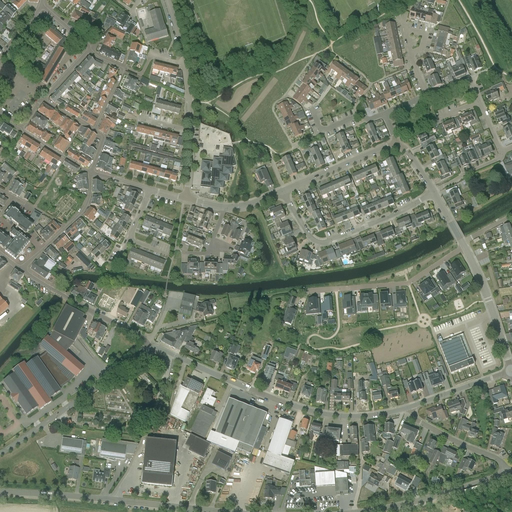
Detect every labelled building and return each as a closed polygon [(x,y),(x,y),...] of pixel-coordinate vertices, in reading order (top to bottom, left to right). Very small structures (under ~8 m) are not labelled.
[(11,0),(11,1),(13,3),(12,4),(18,10),(26,0),(16,0),(15,1),(13,0),(11,0)] [(418,7),(417,10),(415,20),(420,21),(422,12),(423,8),(420,7),(421,2),(419,2),(419,5),(418,7)] [(11,19),(16,12),(8,5),(3,11),(11,19)] [(414,22),(415,20),(417,10),(418,7),(415,6),(414,10),(412,9),(409,19),(411,19),(411,21),(414,22)] [(436,11),(437,10),(434,9),(433,14),(430,24),(436,25),(436,23),(439,23),(440,22),(442,17),(435,15),(436,11)] [(148,42),(167,36),(165,27),(162,27),(161,25),(162,25),(162,24),(161,20),(162,20),(159,10),(149,13),(154,29),(145,32),(148,42)] [(71,18),(81,23),(85,16),(75,11),(71,18)] [(0,24),(4,28),(11,19),(2,12),(0,14),(0,24)] [(125,23),(129,18),(122,14),(116,23),(120,25),(119,27),(122,29),(126,24),(125,23)] [(91,28),(94,21),(85,16),(81,23),(91,28)] [(50,29),(45,35),(51,40),(57,45),(56,46),(57,47),(52,54),(47,64),(45,66),(38,63),(37,65),(33,72),(40,76),(42,77),(39,81),(47,85),(66,52),(65,51),(70,43),(65,38),(55,30),(56,29),(45,19),(44,19),(43,19),(42,19),(40,21),(40,22),(41,21),(50,29)] [(130,26),(125,33),(129,35),(135,27),(130,24),(130,26)] [(130,33),(137,37),(141,31),(134,27),(130,33)] [(440,27),(438,32),(448,34),(452,35),(452,33),(449,32),(449,29),(440,27)] [(117,36),(116,37),(122,40),(125,33),(112,28),(108,31),(111,35),(113,34),(117,36)] [(103,46),(110,49),(115,39),(108,35),(106,40),(103,46)] [(386,47),(389,47),(399,45),(398,39),(388,41),(385,42),(386,47)] [(139,55),(139,54),(141,55),(144,48),(132,44),(131,48),(130,51),(135,53),(139,55)] [(399,45),(389,47),(386,47),(388,53),(391,52),(400,50),(399,45)] [(99,53),(107,57),(110,49),(103,46),(99,53)] [(444,50),(434,48),(433,53),(442,56),(443,55),(445,56),(447,51),(444,50)] [(118,62),(121,54),(110,49),(107,57),(118,62)] [(466,74),(462,66),(465,65),(459,51),(456,52),(461,64),(456,66),(457,69),(461,77),(466,74)] [(141,55),(139,54),(139,55),(135,53),(135,54),(130,52),(127,61),(135,64),(137,58),(141,59),(142,55),(141,55)] [(466,63),(470,61),(474,71),(482,68),(477,58),(472,60),(470,56),(464,58),(466,63)] [(101,68),(103,64),(94,59),(93,61),(89,57),(82,65),(88,70),(93,65),(100,68),(101,68)] [(423,63),(422,65),(423,67),(425,68),(433,65),(431,60),(423,63)] [(335,72),(340,65),(335,62),(327,72),(329,74),(332,70),(335,72)] [(312,68),(319,74),(319,73),(322,70),(325,73),(327,71),(325,70),(328,67),(324,64),(321,67),(316,64),(312,68)] [(461,77),(457,69),(456,66),(451,68),(450,64),(447,65),(449,71),(452,70),(456,79),(461,77)] [(88,70),(82,65),(76,72),(82,77),(83,76),(88,80),(91,77),(86,72),(88,70)] [(335,78),(337,80),(345,69),(340,65),(335,72),(338,75),(335,78)] [(439,68),(435,70),(433,65),(425,68),(427,73),(433,71),(435,73),(440,71),(439,68)] [(110,73),(109,76),(113,78),(114,75),(115,76),(118,71),(111,67),(109,72),(110,73)] [(319,74),(312,68),(309,73),(316,78),(318,75),(324,80),(326,78),(319,73),(319,74)] [(341,77),(344,79),(349,73),(345,69),(337,80),(338,81),(341,77)] [(429,78),(430,79),(429,79),(429,80),(430,84),(439,80),(438,77),(441,76),(440,74),(441,73),(440,71),(435,73),(436,76),(429,78)] [(75,74),(74,73),(69,79),(76,85),(81,79),(75,74)] [(316,78),(309,73),(305,78),(316,86),(317,84),(313,81),(316,78)] [(346,87),(354,76),(349,73),(344,79),(347,82),(345,85),(346,87)] [(351,84),(354,86),(354,87),(358,82),(359,80),(356,77),(354,76),(346,87),(348,88),(351,84)] [(135,86),(138,82),(128,77),(124,87),(133,92),(133,91),(136,93),(139,87),(135,86)] [(148,87),(150,82),(142,78),(140,82),(139,83),(148,87)] [(308,88),(309,88),(311,85),(315,88),(316,86),(305,78),(302,83),(303,84),(304,84),(308,88)] [(76,85),(69,79),(65,84),(69,88),(72,84),(74,86),(76,85)] [(439,80),(430,84),(432,88),(433,88),(434,88),(445,84),(444,82),(440,83),(439,80)] [(353,95),(355,96),(363,85),(358,82),(354,87),(354,86),(352,90),(355,92),(353,95)] [(387,82),(385,83),(387,87),(392,99),(394,99),(396,98),(398,97),(394,89),(391,91),(389,88),(389,86),(387,82)] [(404,82),(400,83),(400,82),(398,83),(403,95),(409,92),(408,91),(405,84),(405,85),(404,82)] [(78,83),(76,85),(83,91),(84,90),(78,83)] [(398,88),(394,89),(398,97),(403,95),(398,83),(396,84),(398,88)] [(499,99),(495,90),(503,87),(501,83),(491,88),(493,91),(492,91),(493,92),(486,94),(490,102),(493,101),(494,101),(499,99)] [(64,93),(67,90),(70,92),(71,90),(69,88),(65,84),(60,89),(64,93)] [(314,92),(312,90),(309,88),(308,88),(304,84),(303,84),(300,89),(308,95),(310,92),(313,93),(314,92)] [(363,85),(355,96),(356,97),(358,94),(362,97),(367,89),(363,85)] [(109,95),(112,88),(107,86),(104,92),(99,89),(98,93),(101,94),(105,96),(106,93),(109,95)] [(387,92),(383,94),(383,95),(384,95),(386,102),(387,102),(392,99),(387,87),(385,88),(387,92)] [(64,93),(60,89),(55,94),(59,98),(64,93)] [(297,94),(307,101),(308,100),(305,98),(308,95),(300,89),(297,94)] [(125,93),(124,94),(121,92),(116,90),(113,96),(118,99),(117,99),(116,102),(120,105),(122,101),(119,100),(119,99),(122,100),(123,96),(129,99),(131,96),(125,93)] [(55,103),(58,100),(59,98),(55,94),(50,100),(54,103),(55,103)] [(301,105),(303,101),(306,103),(307,101),(297,94),(293,99),(301,105)] [(376,98),(372,100),(376,109),(382,106),(377,94),(375,95),(376,98)] [(383,95),(380,97),(378,94),(377,94),(382,106),(388,104),(387,102),(386,102),(384,95),(383,95)] [(156,102),(154,109),(160,110),(162,103),(162,102),(158,102),(159,98),(157,97),(155,101),(156,102)] [(162,103),(160,110),(167,112),(168,104),(164,103),(165,99),(163,99),(163,98),(162,102),(162,103)] [(371,111),(376,109),(372,100),(369,101),(367,98),(366,99),(371,111)] [(168,104),(167,112),(173,113),(175,106),(174,106),(170,105),(171,101),(169,100),(168,104)] [(175,106),(173,113),(179,115),(181,107),(176,106),(177,102),(176,102),(175,102),(174,106),(175,106)] [(278,106),(280,112),(292,107),(292,105),(289,106),(287,102),(278,106)] [(50,120),(55,112),(43,104),(38,112),(50,120)] [(100,113),(103,106),(98,104),(95,110),(94,110),(92,113),(96,115),(98,112),(100,113)] [(116,114),(118,109),(110,104),(109,104),(107,108),(106,108),(104,113),(107,114),(108,115),(110,111),(116,114)] [(130,109),(131,108),(123,105),(121,109),(127,112),(128,113),(130,109)] [(496,118),(504,115),(502,109),(505,108),(504,105),(497,108),(498,110),(494,112),(496,118)] [(78,118),(80,113),(67,106),(66,109),(65,110),(78,118)] [(293,108),(292,107),(280,112),(283,117),(292,113),(290,109),(293,108)] [(81,119),(87,123),(91,116),(93,113),(89,111),(87,114),(85,113),(81,119)] [(55,112),(50,120),(53,123),(52,124),(59,128),(65,118),(57,113),(55,112)] [(283,117),(285,123),(297,118),(297,116),(294,117),(292,113),(283,117)] [(470,113),(465,115),(469,123),(470,123),(471,123),(474,122),(474,121),(475,125),(479,123),(476,116),(472,117),(470,113)] [(43,130),(48,122),(37,114),(36,115),(32,121),(31,122),(43,130)] [(504,115),(496,118),(498,124),(503,122),(504,124),(511,122),(509,119),(507,114),(504,115)] [(106,115),(105,118),(113,124),(114,124),(117,119),(113,117),(112,119),(106,115)] [(468,123),(469,123),(465,115),(460,117),(461,121),(458,122),(460,127),(465,125),(465,126),(469,124),(468,123)] [(97,120),(91,116),(87,123),(93,126),(97,120)] [(298,119),(297,118),(285,123),(288,128),(290,128),(290,127),(297,124),(295,120),(298,119)] [(59,128),(65,132),(71,122),(66,119),(59,128)] [(104,119),(101,127),(108,130),(113,124),(104,119)] [(453,120),(448,122),(451,131),(456,128),(457,130),(461,128),(460,127),(458,122),(454,124),(453,120)] [(14,132),(13,131),(4,125),(0,122),(0,127),(1,128),(0,130),(0,131),(3,134),(4,133),(10,136),(9,136),(14,139),(17,134),(16,134),(14,132)] [(63,135),(68,139),(73,131),(76,133),(80,127),(72,122),(63,135)] [(365,128),(367,133),(375,130),(374,129),(373,126),(377,124),(376,122),(372,124),(372,125),(365,128)] [(453,134),(451,131),(448,122),(442,124),(445,131),(442,132),(444,138),(453,134)] [(41,139),(45,132),(43,130),(31,123),(30,124),(27,129),(26,130),(41,139)] [(290,128),(292,133),(304,128),(303,126),(299,127),(298,124),(297,124),(290,127),(290,128)] [(511,126),(503,129),(505,134),(511,131),(511,126)] [(83,144),(84,145),(89,148),(89,147),(96,136),(82,127),(79,132),(81,134),(80,136),(81,137),(86,140),(83,144)] [(305,130),(304,128),(292,133),(295,138),(303,135),(301,131),(305,130)] [(367,133),(370,139),(377,136),(377,135),(380,134),(379,130),(378,128),(374,129),(375,130),(367,133)] [(336,137),(339,143),(346,139),(345,138),(344,135),(350,132),(353,131),(352,129),(350,130),(343,133),(343,134),(336,137)] [(159,139),(161,132),(155,130),(153,138),(153,137),(152,140),(158,142),(159,139)] [(46,132),(45,132),(41,139),(41,140),(47,144),(52,136),(46,132)] [(167,133),(161,132),(159,139),(158,142),(164,143),(165,140),(167,133)] [(381,134),(380,134),(377,135),(377,136),(370,139),(373,145),(380,142),(378,137),(382,136),(381,134)] [(176,144),(179,144),(180,143),(181,138),(178,137),(178,136),(172,135),(169,146),(175,148),(176,144)] [(425,142),(427,145),(433,142),(437,140),(434,136),(428,139),(426,135),(418,138),(421,144),(425,142)] [(19,143),(24,147),(29,140),(23,136),(19,143)] [(67,141),(60,137),(54,147),(63,153),(69,143),(67,141)] [(339,143),(341,148),(348,145),(348,144),(346,141),(350,139),(349,137),(345,138),(346,139),(339,143)] [(30,150),(34,143),(29,140),(24,147),(30,150)] [(104,144),(103,148),(117,152),(121,153),(122,150),(114,148),(115,145),(112,144),(113,143),(106,140),(104,144)] [(490,153),(493,152),(490,147),(493,145),(491,140),(485,142),(487,145),(484,146),(488,156),(491,154),(490,153)] [(353,146),(353,145),(356,144),(355,142),(352,143),(348,144),(348,145),(341,148),(342,151),(341,152),(342,154),(343,154),(344,154),(351,151),(350,148),(353,146)] [(426,149),(429,155),(436,151),(433,146),(434,145),(433,142),(427,145),(428,148),(426,149)] [(39,147),(34,143),(30,150),(35,154),(39,147)] [(322,148),(320,144),(313,147),(314,149),(310,151),(312,157),(320,154),(319,153),(318,149),(322,148)] [(84,155),(92,159),(96,151),(89,147),(89,148),(84,145),(80,150),(79,152),(84,155)] [(485,155),(485,157),(488,156),(484,146),(481,147),(480,145),(474,147),(477,152),(480,151),(482,156),(485,155)] [(210,189),(209,195),(214,195),(218,196),(219,189),(223,189),(223,182),(227,182),(228,175),(231,176),(232,167),(235,167),(233,158),(230,157),(231,149),(223,148),(222,157),(220,156),(219,159),(213,159),(213,163),(202,162),(200,172),(202,172),(200,187),(210,189)] [(462,150),(464,156),(466,159),(468,158),(470,163),(471,162),(471,163),(472,163),(475,162),(475,161),(476,160),(474,156),(477,155),(474,148),(468,150),(468,149),(465,151),(464,149),(462,150)] [(66,154),(72,158),(75,152),(70,149),(66,154)] [(45,160),(49,153),(44,150),(40,157),(43,158),(41,161),(39,164),(42,166),(44,163),(44,162),(45,160)] [(312,157),(315,163),(322,160),(320,155),(324,153),(323,151),(319,153),(320,154),(312,157)] [(439,157),(436,151),(429,155),(432,161),(436,159),(437,161),(443,158),(442,156),(439,157)] [(78,162),(81,156),(75,152),(72,158),(78,162)] [(45,160),(50,163),(55,156),(49,153),(45,160)] [(289,156),(282,159),(285,165),(292,162),(292,161),(290,158),(294,156),(293,154),(289,156)] [(82,155),(81,156),(78,162),(86,168),(91,161),(82,155)] [(101,155),(98,162),(107,165),(111,167),(112,164),(111,164),(113,159),(109,158),(101,155)] [(325,165),(335,161),(332,155),(323,159),(325,165)] [(56,165),(60,160),(55,156),(50,163),(49,166),(45,172),(48,173),(52,167),(51,167),(53,165),(56,167),(56,165)] [(468,165),(466,159),(464,156),(460,158),(460,157),(458,158),(455,159),(456,163),(458,166),(461,165),(462,167),(463,167),(464,168),(467,166),(467,165),(468,165)] [(385,170),(388,168),(388,167),(395,164),(393,158),(386,161),(388,166),(384,168),(385,170)] [(436,165),(439,171),(446,168),(444,162),(445,162),(443,158),(437,161),(439,164),(436,165)] [(292,162),(285,165),(287,171),(294,168),(294,167),(293,164),(296,162),(295,160),(292,161),(292,162)] [(325,166),(322,160),(315,163),(317,169),(325,166)] [(76,174),(79,169),(66,161),(63,165),(76,174)] [(107,165),(98,162),(96,169),(111,174),(112,172),(109,171),(111,167),(107,165)] [(1,167),(13,177),(13,176),(16,172),(5,163),(2,166),(1,167)] [(294,168),(287,171),(290,177),(297,174),(296,171),(305,167),(303,163),(294,167),(294,168)] [(387,176),(391,174),(391,173),(398,170),(395,164),(388,167),(388,168),(390,172),(386,173),(387,175),(387,176)] [(378,173),(376,166),(370,168),(372,175),(373,175),(377,173),(379,177),(381,176),(379,172),(378,173)] [(164,179),(166,172),(166,169),(160,168),(160,170),(158,177),(164,179)] [(372,175),(370,168),(364,171),(367,178),(368,177),(371,176),(373,180),(375,179),(373,175),(372,175)] [(448,171),(446,168),(439,171),(442,177),(444,176),(445,179),(452,176),(450,173),(452,173),(450,170),(448,171)] [(261,184),(267,181),(268,183),(271,181),(266,170),(257,174),(261,184)] [(400,176),(398,170),(391,173),(391,174),(393,178),(389,179),(390,182),(394,180),(393,179),(395,178),(400,176)] [(172,171),(171,173),(170,180),(175,182),(176,181),(177,175),(178,172),(172,171)] [(367,178),(364,171),(358,173),(361,180),(362,180),(365,178),(367,182),(369,181),(368,177),(367,178)] [(361,180),(358,173),(352,176),(355,183),(359,181),(361,185),(363,184),(362,180),(361,180)] [(77,184),(87,182),(87,174),(76,177),(77,184)] [(394,187),(398,185),(397,184),(405,181),(402,175),(400,176),(395,178),(397,183),(393,184),(394,187)] [(348,177),(342,180),(345,187),(346,187),(350,185),(351,189),(352,191),(355,190),(354,188),(352,183),(351,184),(348,177)] [(345,187),(342,180),(337,182),(340,189),(344,188),(346,191),(348,190),(346,187),(345,187)] [(8,192),(14,195),(20,184),(14,181),(8,192)] [(105,193),(105,188),(103,188),(103,183),(101,183),(101,182),(92,181),(92,193),(94,193),(100,193),(105,193)] [(397,192),(400,191),(400,190),(407,187),(405,181),(397,184),(398,185),(399,188),(396,190),(397,192)] [(82,191),(88,191),(87,182),(77,184),(78,190),(82,191)] [(337,182),(331,185),(334,192),(335,191),(338,190),(340,194),(342,193),(340,189),(337,182)] [(23,186),(20,184),(14,195),(19,197),(23,190),(21,188),(23,186)] [(334,192),(331,185),(325,187),(328,194),(329,194),(332,192),(334,196),(336,195),(335,191),(334,192)] [(131,194),(129,198),(136,201),(139,195),(136,194),(138,190),(129,187),(127,192),(131,194)] [(321,194),(322,197),(327,195),(328,199),(330,198),(329,194),(328,194),(325,187),(319,190),(321,194)] [(403,196),(410,193),(407,187),(400,190),(400,191),(402,194),(398,196),(399,198),(403,196)] [(449,194),(451,200),(459,196),(457,191),(458,190),(456,187),(450,190),(451,193),(449,194)] [(302,198),(305,203),(312,200),(310,196),(313,195),(311,191),(304,194),(305,196),(302,198)] [(100,200),(101,200),(100,195),(95,196),(93,196),(91,205),(98,207),(100,200)] [(385,195),(384,196),(383,196),(384,200),(385,200),(388,207),(394,204),(391,197),(387,199),(385,195)] [(122,203),(126,205),(126,204),(134,207),(136,201),(129,198),(125,196),(123,202),(122,203)] [(460,199),(459,196),(451,200),(454,206),(455,205),(456,209),(464,205),(462,202),(463,202),(462,199),(460,199)] [(312,200),(305,203),(307,209),(314,206),(314,205),(313,202),(316,200),(316,199),(315,198),(312,200)] [(382,209),(384,209),(388,207),(385,200),(384,200),(381,201),(379,198),(377,199),(378,202),(379,202),(382,209)] [(374,204),(376,212),(382,209),(379,202),(378,202),(375,204),(373,200),(371,201),(372,205),(373,204),(374,204)] [(368,207),(371,214),(376,212),(374,204),(373,204),(372,205),(369,206),(367,202),(365,203),(367,207),(368,207)] [(126,204),(126,205),(124,210),(130,212),(131,213),(134,207),(126,204)] [(314,206),(307,209),(310,215),(312,214),(317,212),(315,208),(319,206),(318,205),(318,204),(314,205),(314,206)] [(362,210),(365,216),(371,214),(368,207),(367,207),(363,208),(362,205),(359,206),(361,210),(362,210)] [(273,213),(274,216),(283,212),(281,207),(276,209),(274,206),(269,209),(271,214),(273,213)] [(351,211),(354,218),(360,216),(357,208),(352,210),(351,206),(349,207),(350,211),(351,211)] [(10,208),(3,216),(11,222),(12,221),(19,227),(18,228),(25,234),(28,230),(29,228),(30,229),(33,225),(25,219),(18,213),(14,210),(14,211),(10,208)] [(93,218),(97,213),(96,213),(90,208),(84,216),(90,221),(91,220),(93,221),(95,219),(93,218)] [(106,220),(111,212),(106,209),(105,212),(100,208),(97,212),(106,220)] [(312,214),(314,220),(321,217),(321,216),(319,213),(323,211),(323,210),(322,209),(318,211),(317,212),(312,214)] [(345,213),(348,220),(354,218),(351,211),(350,211),(347,213),(345,209),(343,210),(344,214),(345,213)] [(123,216),(121,219),(120,220),(127,224),(131,219),(128,217),(130,215),(129,215),(122,210),(119,214),(123,216)] [(35,218),(39,220),(42,215),(34,211),(32,213),(30,218),(34,220),(35,218)] [(339,216),(342,223),(348,220),(345,213),(344,214),(341,215),(339,211),(337,212),(338,216),(339,216)] [(203,215),(200,214),(199,216),(211,221),(213,216),(206,213),(204,212),(203,215)] [(285,217),(283,212),(274,216),(276,219),(273,219),(275,224),(281,222),(280,219),(285,217)] [(427,212),(421,215),(424,222),(428,221),(429,223),(434,221),(431,213),(428,214),(427,212)] [(333,218),(336,225),(342,223),(339,216),(338,216),(335,217),(333,213),(331,214),(333,218)] [(321,217),(314,220),(317,226),(324,223),(323,222),(322,218),(326,217),(325,216),(325,215),(321,216),(321,217)] [(421,223),(424,222),(421,215),(415,217),(416,219),(413,220),(416,228),(422,226),(421,223)] [(149,229),(153,219),(146,216),(142,226),(149,229)] [(202,219),(200,222),(209,226),(210,224),(211,221),(199,216),(198,218),(202,219)] [(117,225),(124,229),(125,230),(127,227),(126,227),(127,224),(120,220),(121,219),(117,217),(117,218),(116,219),(120,221),(118,224),(117,225)] [(409,217),(402,220),(405,228),(406,229),(412,227),(413,229),(416,228),(413,220),(410,222),(409,217)] [(78,232),(86,225),(79,219),(72,226),(78,232)] [(159,222),(153,219),(149,229),(156,231),(159,222)] [(324,223),(317,226),(319,232),(326,229),(324,224),(328,223),(328,222),(327,220),(323,222),(324,223)] [(403,229),(405,228),(402,220),(396,222),(398,228),(396,229),(398,235),(401,234),(400,232),(403,231),(403,229)] [(200,222),(197,221),(196,223),(199,224),(198,227),(207,231),(209,226),(200,222)] [(230,230),(232,231),(235,225),(235,223),(232,221),(230,227),(225,225),(224,226),(221,235),(221,236),(222,237),(224,237),(225,237),(227,237),(230,230)] [(54,222),(53,222),(48,227),(55,234),(60,229),(59,228),(61,225),(61,226),(62,225),(54,222)] [(116,226),(114,229),(113,230),(120,235),(124,229),(117,225),(118,224),(114,222),(114,223),(113,224),(116,226)] [(162,234),(166,224),(159,222),(156,231),(162,234)] [(280,228),(281,231),(290,228),(288,223),(282,225),(281,222),(275,224),(277,229),(280,228)] [(173,227),(166,224),(162,234),(169,237),(173,227)] [(235,225),(232,231),(232,232),(234,233),(232,239),(238,242),(241,232),(236,230),(238,226),(235,225)] [(506,234),(511,232),(509,225),(503,227),(506,234)] [(78,232),(72,226),(64,234),(70,239),(72,241),(76,238),(74,236),(78,232)] [(55,234),(48,227),(43,231),(46,234),(45,234),(50,238),(55,234)] [(109,229),(113,231),(110,236),(113,237),(117,240),(120,235),(113,230),(114,229),(111,227),(110,228),(109,229)] [(289,235),(289,234),(292,233),(290,228),(281,231),(279,232),(281,237),(279,238),(280,241),(286,239),(288,238),(287,236),(288,236),(289,235)] [(395,237),(398,235),(396,229),(393,230),(392,228),(386,230),(389,238),(395,236),(395,237)] [(5,251),(15,260),(22,252),(29,242),(19,234),(18,235),(13,230),(11,232),(9,234),(15,239),(12,242),(0,231),(0,246),(4,249),(5,248),(6,249),(5,251)] [(383,241),(389,238),(386,230),(380,233),(380,235),(378,236),(381,246),(384,244),(383,241)] [(46,234),(43,231),(39,235),(46,242),(50,238),(45,234),(46,234)] [(194,236),(195,232),(193,231),(192,235),(187,233),(186,235),(185,238),(187,239),(185,243),(185,244),(188,246),(188,244),(190,245),(194,236)] [(190,245),(195,247),(200,234),(198,233),(196,237),(194,236),(190,245)] [(200,234),(195,247),(200,249),(202,245),(202,244),(203,243),(204,240),(201,238),(202,235),(200,234)] [(63,235),(56,242),(59,245),(59,244),(62,248),(69,241),(63,235)] [(374,235),(368,238),(371,245),(377,243),(378,247),(381,246),(378,236),(375,237),(374,235)] [(104,242),(101,245),(100,245),(106,251),(110,246),(105,241),(106,240),(103,237),(101,239),(104,242)] [(365,248),(371,245),(368,238),(361,240),(362,242),(357,244),(360,251),(365,249),(365,248)] [(249,247),(251,242),(249,242),(250,241),(249,240),(247,239),(246,239),(245,240),(241,248),(240,248),(238,252),(244,254),(245,250),(249,252),(251,248),(249,247)] [(285,245),(286,248),(294,244),(292,239),(287,241),(286,239),(280,241),(282,246),(285,245)] [(352,240),(345,243),(349,254),(356,251),(357,252),(360,251),(357,244),(357,243),(354,244),(352,240)] [(59,251),(61,253),(64,251),(61,248),(62,248),(59,244),(59,245),(56,242),(53,245),(58,251),(59,251)] [(68,253),(75,246),(71,242),(70,242),(63,249),(68,253)] [(96,249),(101,255),(106,251),(100,245),(101,245),(98,242),(96,243),(99,246),(96,249)] [(350,255),(349,254),(345,243),(338,246),(340,250),(337,251),(340,259),(343,257),(343,256),(346,255),(346,256),(348,257),(349,256),(350,255)] [(295,244),(294,244),(286,248),(287,251),(285,252),(287,256),(292,254),(291,252),(297,249),(296,249),(298,247),(296,244),(295,244)] [(97,260),(101,255),(96,249),(94,246),(93,247),(92,248),(95,250),(91,254),(95,258),(97,260)] [(48,255),(50,257),(53,260),(55,261),(60,257),(59,255),(56,253),(51,247),(44,253),(46,256),(48,255)] [(135,260),(139,250),(132,248),(128,257),(135,260)] [(334,252),(333,248),(325,251),(330,262),(337,259),(337,260),(340,259),(337,251),(334,252)] [(145,253),(139,250),(135,260),(141,263),(145,253)] [(304,261),(307,252),(302,251),(300,256),(297,255),(295,262),(303,265),(304,261)] [(323,264),(330,262),(325,251),(318,254),(320,258),(317,259),(318,261),(320,267),(323,265),(323,264)] [(76,256),(87,267),(91,263),(80,252),(76,256)] [(312,254),(307,252),(304,261),(307,262),(306,265),(311,266),(313,261),(310,260),(312,254)] [(367,257),(368,260),(385,255),(384,252),(367,257)] [(148,265),(152,256),(145,253),(141,263),(148,265)] [(36,261),(30,269),(45,279),(47,280),(51,275),(49,274),(53,268),(56,264),(48,258),(48,259),(42,255),(37,263),(36,261)] [(231,258),(228,258),(228,264),(236,265),(239,258),(233,255),(231,258)] [(159,258),(152,256),(148,265),(155,268),(159,258)] [(162,271),(165,261),(159,258),(155,268),(162,271)] [(189,270),(193,270),(193,260),(187,260),(187,267),(184,267),(184,275),(187,275),(187,273),(189,273),(189,270)] [(199,260),(193,260),(193,270),(198,270),(198,274),(201,274),(201,273),(201,269),(198,269),(199,260)] [(210,271),(211,261),(205,261),(204,269),(201,269),(201,273),(204,274),(204,271),(210,271)] [(217,261),(211,261),(210,271),(216,271),(215,274),(219,274),(219,270),(216,269),(217,261)] [(450,271),(450,272),(457,282),(462,278),(460,275),(465,272),(458,261),(451,266),(453,270),(452,270),(453,271),(451,273),(450,271)] [(8,285),(13,288),(14,289),(17,285),(16,285),(18,283),(22,276),(17,272),(15,271),(10,278),(13,280),(12,282),(11,282),(8,285)] [(443,273),(436,277),(440,283),(438,284),(438,283),(440,287),(441,287),(442,286),(443,288),(447,285),(449,288),(456,283),(451,276),(447,278),(446,276),(443,273)] [(427,281),(423,283),(431,295),(435,292),(437,294),(441,292),(436,284),(432,286),(428,281),(427,281)] [(86,288),(85,288),(85,289),(87,290),(90,292),(93,284),(88,282),(85,288),(86,288)] [(426,298),(431,295),(423,283),(419,285),(420,286),(419,287),(423,293),(419,295),(424,303),(428,300),(426,298)] [(463,291),(470,287),(468,283),(461,288),(463,291)] [(70,293),(78,297),(83,288),(79,286),(77,289),(75,288),(73,289),(70,293)] [(83,288),(78,297),(82,299),(86,291),(87,290),(85,289),(85,288),(86,288),(85,288),(84,287),(83,288)] [(97,297),(86,291),(82,299),(93,305),(97,297)] [(405,292),(396,293),(396,295),(397,305),(406,304),(406,303),(407,303),(407,299),(405,299),(405,292)] [(103,293),(97,305),(103,308),(109,296),(103,293)] [(383,294),(380,294),(381,305),(386,305),(386,307),(392,307),(391,301),(388,301),(387,293),(387,294),(387,293),(383,293),(383,294)] [(361,304),(357,304),(357,313),(362,312),(362,309),(367,308),(366,294),(362,294),(362,295),(360,296),(361,304)] [(370,294),(366,294),(367,308),(372,308),(373,311),(377,311),(377,303),(377,302),(372,303),(372,295),(370,295),(370,294)] [(109,296),(103,308),(109,311),(113,303),(114,304),(113,304),(116,305),(120,299),(117,298),(115,300),(115,299),(109,296)] [(356,314),(355,302),(350,302),(350,297),(350,296),(344,296),(344,301),(342,301),(343,309),(347,309),(347,315),(356,314)] [(183,297),(179,314),(186,315),(191,316),(195,300),(183,297)] [(297,312),(291,310),(292,307),(293,307),(296,299),(290,297),(287,305),(288,306),(285,315),(288,316),(287,318),(293,321),(297,312)] [(2,301),(0,298),(0,314),(8,308),(2,301)] [(324,298),(324,304),(325,309),(322,309),(323,320),(327,320),(327,312),(333,312),(331,298),(324,298)] [(312,315),(320,314),(320,304),(316,304),(316,299),(314,300),(314,299),(309,299),(309,304),(307,304),(304,312),(312,311),(312,315)] [(126,318),(129,312),(125,311),(125,309),(122,307),(123,304),(121,302),(118,308),(119,308),(116,313),(126,318)] [(198,304),(196,311),(204,313),(204,317),(213,315),(210,303),(202,305),(201,305),(198,304)] [(61,314),(52,331),(74,343),(79,333),(85,322),(82,320),(84,315),(65,305),(61,314)] [(144,313),(145,310),(146,308),(142,306),(141,305),(139,310),(132,322),(137,324),(143,313),(144,313)] [(147,321),(152,323),(152,324),(155,319),(156,318),(160,310),(158,309),(158,308),(154,306),(151,311),(149,315),(147,321)] [(149,315),(151,311),(146,308),(145,310),(144,313),(143,313),(137,324),(143,328),(147,321),(149,315)] [(105,330),(106,330),(106,328),(104,328),(101,326),(101,325),(99,324),(97,324),(92,322),(88,330),(88,332),(87,333),(92,336),(93,333),(97,334),(94,339),(100,342),(102,339),(105,334),(104,333),(105,330)] [(190,330),(184,328),(180,332),(179,331),(165,334),(161,342),(174,348),(179,351),(183,344),(186,338),(190,330)] [(190,329),(190,330),(186,338),(190,340),(195,329),(194,328),(190,329)] [(48,337),(42,343),(40,346),(46,352),(44,355),(38,359),(37,358),(34,360),(26,366),(24,363),(12,371),(13,373),(14,374),(3,382),(12,395),(10,396),(15,404),(15,403),(17,402),(25,414),(26,415),(37,407),(39,410),(51,402),(51,401),(51,402),(49,399),(60,391),(59,389),(70,381),(74,376),(76,377),(84,368),(74,359),(66,352),(69,349),(72,345),(74,343),(52,331),(51,332),(53,333),(49,339),(48,337)] [(439,344),(446,360),(445,361),(446,362),(449,368),(455,366),(460,364),(466,361),(469,360),(467,356),(459,336),(463,335),(462,335),(459,336),(458,336),(458,337),(456,338),(455,338),(452,339),(451,339),(448,341),(448,340),(447,341),(444,342),(443,342),(440,344),(440,343),(439,344)] [(470,353),(463,335),(459,336),(467,356),(469,360),(473,359),(471,355),(470,353)] [(194,353),(196,354),(197,353),(199,350),(198,349),(196,348),(193,347),(194,345),(190,343),(189,344),(188,344),(185,349),(194,353)] [(236,355),(235,354),(237,348),(231,345),(228,353),(231,354),(228,360),(229,361),(227,366),(227,368),(234,371),(239,360),(235,359),(236,355)] [(262,359),(266,360),(271,347),(266,346),(262,359)] [(221,359),(223,354),(218,352),(217,353),(214,352),(210,360),(216,363),(219,357),(221,359)] [(421,371),(417,359),(413,361),(417,373),(421,371)] [(469,360),(466,361),(469,368),(474,366),(475,364),(473,359),(469,360)] [(258,371),(262,362),(258,360),(257,363),(251,361),(247,370),(251,371),(251,373),(255,374),(257,371),(258,371)] [(466,361),(460,364),(463,370),(469,368),(466,361)] [(460,364),(455,366),(457,372),(463,370),(460,364)] [(449,368),(451,374),(451,375),(457,372),(455,366),(449,368)] [(269,387),(275,370),(267,367),(260,384),(269,387)] [(440,372),(434,374),(438,386),(441,385),(441,384),(444,383),(440,372)] [(434,374),(428,376),(432,387),(434,386),(434,387),(438,386),(434,374)] [(276,388),(283,391),(286,384),(287,381),(282,379),(283,377),(277,375),(275,380),(278,381),(276,388)] [(389,376),(384,377),(380,378),(382,387),(386,386),(391,385),(389,376)] [(180,386),(171,415),(186,423),(204,387),(187,378),(182,387),(180,386)] [(419,379),(413,381),(417,392),(423,390),(419,379)] [(413,381),(407,383),(411,395),(417,392),(413,381)] [(290,385),(286,384),(283,391),(290,394),(292,386),(295,387),(296,384),(291,382),(290,385)] [(307,382),(306,388),(305,387),(302,395),(310,398),(312,390),(310,389),(312,384),(307,382)] [(492,398),(494,405),(498,403),(497,400),(507,397),(504,386),(494,389),(495,395),(495,396),(492,398)] [(388,394),(389,394),(390,399),(399,397),(397,391),(396,387),(387,389),(388,394)] [(213,407),(217,400),(211,397),(214,392),(208,389),(200,404),(204,406),(205,403),(213,407)] [(325,404),(326,391),(318,389),(316,402),(325,404)] [(334,394),(334,401),(342,401),(342,394),(338,394),(338,390),(335,390),(334,394)] [(346,395),(342,394),(342,401),(350,402),(350,395),(349,395),(349,390),(346,390),(346,395)] [(359,402),(366,401),(366,393),(365,393),(359,394),(357,394),(357,398),(359,398),(359,402)] [(373,401),(382,400),(381,393),(372,395),(373,401)] [(237,449),(253,408),(230,399),(216,433),(239,443),(237,449)] [(462,415),(464,408),(464,406),(460,408),(457,400),(448,404),(449,408),(450,413),(455,411),(457,412),(459,411),(460,414),(462,415)] [(203,406),(203,407),(201,411),(200,411),(190,432),(205,438),(217,413),(203,406)] [(446,411),(442,412),(441,407),(434,409),(427,411),(429,416),(432,415),(433,419),(442,416),(444,420),(448,418),(446,411)] [(267,414),(253,408),(237,449),(251,454),(253,448),(254,448),(262,427),(267,414)] [(501,412),(504,420),(505,423),(509,421),(508,419),(511,417),(511,411),(511,409),(504,412),(504,411),(501,412)] [(288,439),(290,431),(293,423),(280,419),(268,453),(281,458),(281,457),(285,446),(288,439)] [(476,439),(478,433),(473,431),(476,424),(472,423),(471,427),(466,425),(467,421),(462,419),(458,430),(462,432),(462,430),(469,432),(468,436),(476,439)] [(299,428),(300,429),(301,429),(300,431),(306,433),(307,431),(309,421),(303,420),(301,424),(300,424),(299,428)] [(394,429),(393,429),(393,425),(391,425),(391,424),(390,423),(389,423),(388,424),(387,425),(385,424),(385,434),(393,434),(394,429)] [(320,433),(322,426),(312,424),(311,430),(320,433)] [(400,433),(406,435),(404,439),(407,441),(411,429),(403,425),(400,433)] [(362,447),(368,446),(368,443),(375,442),(374,426),(364,427),(365,440),(361,441),(362,447)] [(259,450),(267,429),(262,427),(254,448),(259,450)] [(340,431),(327,429),(324,429),(322,435),(322,440),(339,442),(340,431)] [(411,429),(407,441),(406,442),(413,445),(415,439),(418,432),(411,429)] [(297,433),(290,431),(288,439),(294,441),(297,433)] [(499,448),(503,436),(494,433),(490,446),(499,448)] [(396,436),(394,443),(392,448),(397,449),(401,438),(396,436)] [(210,444),(195,437),(190,448),(189,451),(203,458),(210,444)] [(81,454),(83,441),(63,438),(61,451),(81,454)] [(178,441),(147,438),(142,483),(144,484),(171,487),(173,487),(178,441)] [(297,442),(294,441),(288,439),(285,446),(295,449),(297,442)] [(433,450),(437,443),(431,440),(427,448),(427,447),(425,451),(430,453),(427,458),(431,459),(429,463),(435,466),(440,456),(441,453),(435,451),(433,450)] [(387,441),(384,450),(383,452),(390,454),(392,448),(394,443),(387,441)] [(102,442),(99,457),(104,458),(114,462),(115,459),(125,461),(127,446),(102,442)] [(343,446),(343,457),(358,456),(358,445),(351,446),(343,446)] [(456,455),(457,454),(448,449),(445,455),(445,456),(447,456),(450,458),(449,461),(452,463),(454,463),(457,464),(460,457),(456,455)] [(212,465),(226,471),(232,459),(218,452),(212,465)] [(295,462),(281,457),(281,458),(268,453),(263,465),(290,475),(295,462)] [(443,465),(447,456),(445,456),(445,455),(441,453),(440,456),(440,458),(438,463),(443,465)] [(471,471),(475,464),(475,463),(467,459),(464,465),(461,463),(459,469),(465,472),(467,469),(471,471)] [(377,468),(378,468),(386,472),(390,465),(391,463),(386,460),(383,465),(380,463),(377,468)] [(349,462),(344,462),(336,462),(336,471),(344,470),(349,470),(349,462)] [(70,467),(68,479),(77,480),(78,472),(79,473),(79,469),(70,467)] [(334,472),(314,467),(315,474),(315,484),(316,484),(316,487),(335,486),(334,472)] [(109,478),(110,470),(104,469),(103,474),(94,473),(93,481),(104,483),(105,478),(109,478)] [(300,481),(299,481),(299,483),(300,487),(304,487),(310,486),(311,486),(311,484),(315,484),(315,474),(314,474),(310,474),(310,480),(305,480),(305,471),(299,471),(300,481)] [(347,474),(334,471),(334,472),(335,486),(336,492),(336,496),(340,495),(340,492),(344,492),(344,495),(348,495),(348,492),(347,474)] [(377,475),(376,477),(372,475),(368,481),(368,482),(367,484),(372,487),(373,484),(378,487),(382,480),(381,480),(382,478),(377,475)] [(393,486),(395,483),(386,478),(384,482),(393,486)] [(402,481),(398,479),(395,485),(406,491),(411,482),(403,478),(402,481)] [(206,492),(215,493),(216,482),(207,482),(206,492)] [(273,499),(274,495),(280,496),(280,489),(275,488),(275,487),(265,486),(265,491),(264,491),(264,493),(264,494),(264,498),(273,499)]
